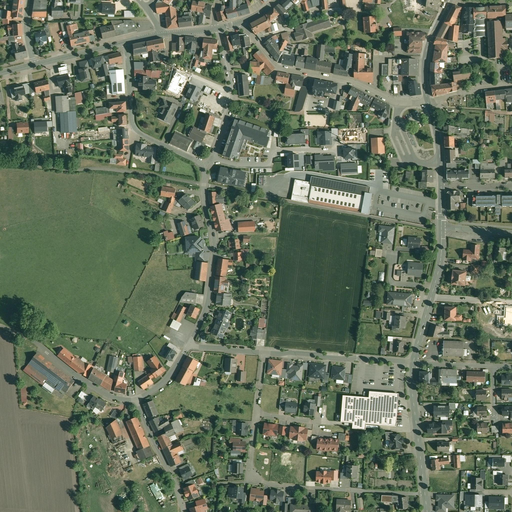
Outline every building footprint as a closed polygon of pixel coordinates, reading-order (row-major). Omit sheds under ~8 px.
[(34,0),(32,17),(46,17),(46,0),(34,0)] [(62,7),(56,7),(57,2),(58,3),(58,0),(52,0),(52,7),(52,17),(63,16),(62,7)] [(169,5),(158,0),(156,4),(157,13),(166,12),(166,16),(167,22),(166,22),(167,25),(166,25),(166,29),(168,29),(178,28),(176,14),(175,9),(173,8),(169,5)] [(236,0),(230,0),(231,4),(231,10),(230,10),(226,11),(228,20),(238,17),(237,10),(236,9),(236,8),(236,3),(236,0)] [(248,5),(241,7),(241,3),(240,0),(236,0),(237,3),(236,3),(236,8),(239,7),(240,9),(237,10),(238,17),(249,14),(250,13),(248,5)] [(295,4),(290,0),(283,0),(280,3),(286,10),(292,5),(293,6),(295,4)] [(308,1),(307,0),(298,0),(299,0),(303,5),(305,12),(309,11),(307,2),(308,1)] [(327,0),(321,0),(322,5),(323,13),(329,12),(329,10),(328,10),(327,0)] [(405,0),(408,7),(408,9),(414,7),(416,6),(414,0),(405,0)] [(205,4),(193,1),(191,10),(192,10),(203,13),(203,15),(206,16),(210,17),(211,10),(212,6),(207,5),(207,7),(205,6),(205,4)] [(115,5),(103,4),(102,14),(114,14),(115,5)] [(280,4),(275,8),(282,16),(281,17),(282,21),(286,19),(285,16),(287,15),(286,13),(287,12),(280,4)] [(23,7),(13,5),(12,12),(1,11),(0,11),(0,19),(5,19),(11,20),(11,17),(22,19),(23,7)] [(439,12),(420,5),(416,14),(420,15),(434,21),(439,12)] [(224,6),(220,7),(218,13),(216,13),(219,22),(228,20),(225,11),(226,11),(224,6)] [(453,7),(445,23),(450,26),(448,41),(454,42),(457,43),(458,35),(459,29),(459,27),(452,26),(453,24),(454,25),(457,20),(456,20),(458,16),(460,16),(462,8),(455,6),(453,7)] [(505,6),(487,7),(488,18),(490,18),(490,22),(491,22),(500,21),(500,16),(506,16),(505,6)] [(473,7),(464,8),(464,13),(464,25),(465,30),(474,30),(474,20),(473,8),(473,7)] [(478,7),(476,8),(473,8),(474,20),(475,20),(475,24),(474,24),(474,30),(474,38),(477,38),(477,37),(485,37),(485,38),(488,37),(487,22),(488,22),(488,21),(488,18),(487,7),(484,8),(482,7),(480,7),(478,7)] [(274,8),(266,15),(270,22),(277,17),(279,15),(274,8)] [(191,13),(185,13),(186,17),(183,18),(183,19),(179,19),(180,28),(192,26),(192,22),(194,22),(191,13)] [(266,15),(248,25),(256,35),(256,34),(261,32),(264,30),(266,34),(269,33),(272,32),(271,26),(272,25),(270,22),(266,15)] [(277,17),(270,22),(272,25),(271,26),(272,32),(279,30),(277,23),(275,21),(278,18),(277,17)] [(314,18),(311,18),(307,20),(308,23),(307,24),(307,23),(295,28),(297,33),(295,34),(294,34),(297,42),(303,40),(310,38),(309,33),(324,28),(324,29),(331,26),(328,17),(321,19),(321,18),(315,20),(314,18)] [(376,17),(364,18),(365,33),(377,33),(377,27),(377,26),(377,23),(376,24),(376,17)] [(502,39),(501,21),(500,21),(491,22),(490,22),(488,22),(488,21),(488,22),(487,22),(488,37),(489,59),(506,58),(505,39),(502,39)] [(74,22),(65,22),(67,31),(68,36),(79,33),(76,24),(75,24),(74,22)] [(134,24),(124,23),(114,26),(115,30),(114,31),(115,36),(136,31),(134,24)] [(22,24),(13,25),(13,36),(14,36),(15,36),(22,36),(22,24)] [(114,26),(100,29),(102,39),(115,36),(114,31),(115,30),(114,26)] [(68,36),(69,37),(71,46),(96,41),(94,30),(79,33),(68,36)] [(44,32),(40,33),(39,32),(37,34),(34,34),(36,43),(38,43),(38,44),(40,45),(42,45),(43,43),(42,42),(47,40),(46,38),(45,32),(44,32)] [(266,38),(261,32),(256,34),(262,41),(266,38)] [(425,33),(407,33),(407,41),(409,41),(409,45),(408,45),(408,53),(421,53),(421,48),(422,48),(423,41),(425,41),(425,33)] [(246,34),(239,35),(242,48),(245,47),(250,47),(249,36),(246,34)] [(239,35),(231,36),(234,49),(241,48),(239,35)] [(231,36),(224,37),(226,49),(228,52),(234,50),(234,49),(231,36)] [(197,38),(186,37),(186,45),(188,45),(188,51),(192,51),(192,50),(196,51),(196,48),(197,42),(197,38)] [(184,38),(176,38),(176,43),(173,44),(173,52),(184,51),(184,38)] [(279,46),(272,38),(264,44),(271,52),(279,46)] [(164,39),(147,42),(148,52),(149,56),(150,63),(159,62),(157,50),(165,48),(164,39)] [(218,40),(204,39),(203,43),(203,48),(205,49),(204,52),(204,58),(205,58),(211,59),(212,51),(212,49),(217,50),(218,40)] [(288,42),(283,39),(274,57),(278,62),(281,55),(286,47),(288,42)] [(147,42),(133,45),(133,55),(136,54),(137,56),(140,55),(140,54),(148,52),(147,42)] [(24,46),(18,48),(17,43),(12,45),(16,59),(27,57),(24,47),(24,46)] [(325,45),(318,45),(317,57),(318,58),(316,70),(330,73),(332,64),(323,62),(325,45)] [(447,45),(434,45),(436,45),(433,63),(443,63),(448,63),(448,58),(447,45)] [(292,48),(286,47),(281,55),(284,55),(282,64),(293,66),(295,57),(290,56),(292,48)] [(260,50),(254,56),(255,57),(254,58),(255,60),(253,60),(253,62),(250,62),(250,69),(250,73),(253,74),(257,75),(258,75),(260,76),(260,71),(264,68),(265,69),(263,71),(268,76),(275,69),(260,50)] [(362,51),(358,50),(358,54),(354,54),(354,55),(354,62),(355,62),(355,65),(354,65),(354,78),(363,80),(363,68),(362,66),(364,66),(364,59),(365,54),(362,54),(362,51)] [(202,51),(200,51),(198,56),(195,55),(195,57),(196,58),(193,66),(197,68),(198,62),(204,63),(205,58),(204,58),(204,52),(202,51)] [(120,52),(107,56),(109,65),(117,63),(117,65),(122,64),(122,61),(120,52)] [(354,55),(345,54),(343,66),(350,68),(354,68),(354,62),(354,55)] [(101,57),(91,60),(93,68),(95,68),(103,66),(101,57)] [(302,58),(298,57),(296,67),(305,68),(307,59),(302,58)] [(312,58),(307,57),(307,59),(305,68),(315,70),(317,59),(312,58)] [(402,60),(389,59),(389,65),(382,65),(382,76),(402,76),(402,60)] [(88,60),(77,63),(79,71),(82,82),(89,80),(87,69),(90,69),(88,60)] [(416,60),(402,60),(402,76),(416,76),(416,60)] [(147,70),(134,70),(135,77),(140,77),(148,78),(154,78),(155,71),(151,71),(150,63),(147,70)] [(443,63),(433,63),(432,63),(431,74),(442,74),(442,68),(440,68),(440,63),(443,63)] [(106,65),(103,66),(95,68),(96,71),(99,71),(101,77),(109,75),(108,71),(106,65)] [(343,66),(335,65),(334,74),(347,77),(349,68),(349,69),(350,68),(343,66)] [(67,66),(58,68),(59,76),(69,73),(67,66)] [(470,68),(459,70),(459,72),(453,73),(454,81),(472,78),(470,68)] [(123,70),(108,71),(109,75),(111,85),(113,84),(124,83),(123,70)] [(368,71),(364,71),(364,80),(373,81),(373,71),(368,71)] [(290,75),(278,73),(276,81),(283,82),(288,83),(290,75)] [(442,74),(431,74),(431,86),(440,85),(439,74),(446,74),(446,73),(442,74)] [(68,74),(56,77),(58,88),(63,87),(65,94),(72,92),(70,84),(68,74)] [(304,78),(292,75),(291,85),(283,85),(281,92),(281,97),(287,98),(288,92),(294,93),(295,86),(302,87),(304,78)] [(155,81),(148,81),(148,78),(140,77),(139,87),(144,88),(143,89),(155,90),(155,81)] [(417,77),(408,78),(408,79),(400,80),(397,83),(397,89),(406,87),(406,83),(410,82),(411,83),(409,84),(409,89),(410,89),(411,96),(420,95),(421,94),(419,84),(418,85),(417,77)] [(337,84),(315,80),(313,89),(310,97),(322,100),(324,93),(322,93),(322,91),(335,94),(337,84)] [(47,81),(34,84),(36,92),(36,93),(49,89),(47,81)] [(248,81),(238,82),(240,96),(249,95),(248,81)] [(124,83),(113,84),(111,85),(112,89),(112,95),(124,94),(124,83)] [(440,85),(431,86),(433,97),(449,94),(449,93),(457,91),(456,83),(448,83),(448,84),(440,85)] [(196,101),(201,89),(191,85),(186,96),(196,101)] [(23,87),(13,89),(15,98),(25,95),(23,87)] [(309,89),(302,87),(295,112),(300,112),(302,110),(309,89)] [(364,93),(352,87),(349,94),(352,95),(350,100),(351,101),(352,101),(348,111),(356,111),(359,104),(360,102),(364,93)] [(505,90),(495,92),(496,100),(500,100),(506,99),(505,90)] [(495,92),(485,93),(487,104),(496,103),(496,100),(495,92)] [(374,98),(364,93),(360,102),(364,104),(365,102),(370,105),(374,98)] [(75,97),(67,98),(67,96),(56,97),(57,112),(60,112),(61,133),(68,132),(68,134),(71,134),(71,139),(74,139),(74,132),(77,132),(75,97)] [(389,106),(375,99),(371,106),(380,111),(378,115),(379,117),(380,118),(382,117),(386,118),(389,113),(388,113),(389,110),(389,106)] [(178,107),(168,101),(167,102),(163,100),(160,107),(161,106),(165,108),(162,114),(161,113),(160,114),(162,114),(160,118),(159,118),(170,124),(170,123),(178,107)] [(340,106),(340,102),(334,101),(332,110),(339,111),(339,109),(342,110),(343,106),(340,106)] [(125,102),(116,103),(113,103),(113,108),(116,108),(117,112),(126,112),(125,102)] [(350,118),(354,118),(354,122),(358,122),(358,120),(355,120),(355,117),(357,117),(357,113),(350,113),(350,118)] [(126,115),(117,116),(118,117),(111,117),(112,122),(118,122),(118,126),(127,126),(126,115)] [(215,117),(206,115),(201,130),(209,133),(215,117)] [(244,139),(266,147),(269,138),(267,137),(269,131),(266,130),(262,128),(261,129),(260,128),(260,127),(254,126),(252,126),(253,125),(247,123),(247,124),(245,123),(245,122),(240,121),(235,120),(223,156),(231,159),(233,155),(239,157),(244,139)] [(47,132),(46,122),(33,122),(33,133),(47,132)] [(27,124),(17,124),(18,133),(28,132),(27,124)] [(462,128),(444,125),(444,132),(449,133),(449,134),(454,134),(454,133),(461,133),(462,128)] [(201,131),(194,128),(189,137),(197,141),(202,144),(202,142),(206,135),(200,132),(201,131)] [(127,129),(112,130),(112,134),(118,134),(118,140),(127,139),(127,129)] [(330,137),(330,132),(320,133),(318,133),(318,137),(320,137),(320,145),(331,145),(330,137)] [(192,143),(175,134),(170,143),(187,152),(192,143)] [(287,145),(305,144),(304,134),(286,135),(287,145)] [(454,137),(444,137),(445,148),(454,148),(454,141),(455,141),(455,139),(454,139),(454,137)] [(384,138),(371,138),(372,154),(385,154),(384,138)] [(118,140),(116,140),(117,151),(128,150),(128,139),(127,139),(118,140)] [(197,141),(194,149),(198,151),(202,144),(197,141)] [(205,144),(202,142),(202,144),(198,151),(197,153),(200,154),(201,152),(205,144)] [(157,148),(146,147),(143,147),(142,145),(138,144),(137,146),(136,155),(150,157),(149,163),(154,164),(155,158),(157,148)] [(353,149),(344,150),(345,158),(353,158),(353,149)] [(455,151),(445,150),(446,163),(456,163),(456,159),(455,151)] [(126,159),(123,159),(123,155),(114,155),(113,159),(117,159),(116,164),(125,166),(126,159)] [(323,171),(335,171),(334,156),(323,157),(323,156),(315,156),(316,170),(323,169),(323,171)] [(489,166),(485,166),(485,161),(481,161),(480,178),(495,178),(495,170),(494,170),(493,164),(489,164),(489,166)] [(341,175),(358,174),(357,163),(341,164),(341,168),(341,175)] [(461,172),(460,168),(456,168),(456,166),(446,166),(446,180),(447,181),(472,180),(472,172),(461,172)] [(243,188),(246,172),(220,167),(217,183),(243,188)] [(433,170),(422,170),(422,171),(424,171),(424,176),(422,176),(422,182),(422,183),(427,183),(433,183),(433,170)] [(372,194),(295,180),(291,200),(368,214),(372,194)] [(176,189),(163,187),(161,196),(168,197),(174,198),(176,189)] [(457,192),(457,191),(451,192),(448,192),(447,193),(447,210),(455,210),(455,201),(460,201),(460,191),(457,192)] [(216,193),(209,193),(210,204),(217,203),(217,202),(216,193)] [(186,194),(180,200),(186,207),(189,210),(195,204),(186,194)] [(497,198),(480,198),(479,198),(479,196),(472,196),(473,198),(473,205),(476,205),(476,207),(481,207),(481,205),(484,205),(484,207),(488,207),(488,205),(491,205),(491,207),(495,207),(496,215),(501,215),(500,195),(497,195),(497,198)] [(511,197),(502,198),(502,207),(507,207),(507,205),(510,205),(510,207),(511,206),(511,197)] [(186,207),(180,200),(176,206),(178,207),(182,211),(186,207)] [(173,205),(167,202),(163,210),(169,213),(173,205)] [(220,205),(211,208),(215,222),(217,231),(231,230),(229,223),(226,224),(220,205)] [(204,227),(199,215),(189,219),(194,231),(204,227)] [(185,222),(178,224),(182,237),(189,235),(185,222)] [(255,222),(239,223),(239,233),(255,232),(255,222)] [(394,228),(380,226),(379,232),(383,232),(382,237),(384,237),(383,242),(382,242),(382,243),(388,243),(388,241),(392,242),(394,228)] [(166,231),(162,231),(164,241),(173,239),(172,232),(167,232),(166,231)] [(200,237),(186,238),(187,252),(201,251),(200,237)] [(420,239),(409,238),(409,239),(407,239),(407,243),(409,243),(408,247),(416,248),(420,248),(420,239)] [(238,239),(229,241),(230,248),(233,248),(233,250),(240,249),(238,239)] [(479,247),(472,246),(471,253),(469,252),(469,251),(464,251),(463,258),(478,259),(479,247)] [(505,249),(496,248),(495,260),(503,261),(503,252),(505,252),(505,249)] [(242,253),(234,253),(234,261),(242,261),(242,255),(242,253)] [(231,262),(218,260),(216,274),(226,275),(228,266),(231,266),(231,262)] [(208,263),(197,262),(194,280),(206,282),(208,263)] [(413,265),(409,265),(408,274),(414,274),(414,276),(422,276),(423,264),(413,264),(413,265)] [(479,266),(472,265),(471,273),(478,274),(479,266)] [(466,272),(453,271),(451,284),(456,285),(456,286),(461,287),(461,285),(465,286),(466,272)] [(225,278),(216,277),(214,292),(217,293),(218,293),(228,294),(229,286),(228,286),(229,283),(228,282),(225,281),(225,278)] [(197,294),(186,292),(183,297),(180,302),(196,304),(197,294)] [(228,294),(218,293),(217,293),(217,297),(216,302),(216,305),(230,306),(231,294),(228,294)] [(412,295),(388,293),(387,305),(402,306),(411,307),(412,295)] [(181,306),(177,314),(174,313),(171,318),(174,320),(179,323),(185,312),(188,313),(190,310),(189,309),(189,310),(181,306)] [(200,309),(192,306),(188,313),(187,315),(195,319),(200,309)] [(456,307),(445,308),(446,321),(462,320),(462,315),(456,315),(456,307)] [(225,311),(224,314),(219,311),(216,317),(219,318),(217,320),(219,321),(219,320),(227,323),(231,314),(225,311)] [(406,317),(396,317),(395,326),(395,328),(400,328),(405,329),(406,317)] [(179,323),(174,320),(170,327),(178,331),(182,324),(179,323)] [(227,323),(219,320),(219,321),(217,320),(216,324),(217,325),(215,329),(214,329),(212,332),(216,334),(216,335),(223,338),(225,333),(223,333),(227,323)] [(441,327),(432,325),(428,337),(438,337),(441,327)] [(265,340),(265,329),(251,328),(251,330),(249,330),(249,336),(250,336),(250,339),(265,340)] [(464,342),(444,341),(443,356),(463,357),(464,342)] [(402,342),(395,342),(394,352),(403,353),(404,342),(402,342)] [(168,347),(175,351),(177,347),(169,343),(167,347),(168,348),(168,347)] [(170,361),(171,358),(173,359),(175,355),(174,354),(175,352),(175,351),(168,347),(168,348),(166,351),(165,351),(163,355),(163,356),(170,361)] [(76,359),(64,349),(59,356),(70,366),(76,359)] [(61,372),(37,353),(27,366),(47,381),(56,388),(60,391),(61,389),(66,393),(69,390),(55,380),(61,372)] [(134,371),(143,371),(142,357),(133,358),(134,371)] [(198,363),(189,357),(184,365),(194,371),(198,363)] [(160,364),(156,358),(150,362),(154,368),(151,370),(152,372),(148,375),(151,379),(155,376),(156,377),(165,371),(160,364)] [(85,366),(76,359),(70,366),(81,374),(85,366)] [(237,360),(226,359),(226,370),(231,370),(231,372),(236,372),(237,360)] [(282,362),(269,360),(268,373),(273,374),(273,373),(280,374),(281,374),(281,369),(282,362)] [(118,363),(110,361),(108,371),(115,373),(118,363)] [(92,365),(86,363),(85,366),(81,374),(88,378),(96,364),(93,363),(92,365)] [(292,364),(288,364),(287,370),(286,379),(301,381),(302,369),(303,365),(298,365),(298,367),(292,366),(292,364)] [(325,366),(311,364),(309,377),(323,378),(324,379),(325,373),(325,366)] [(194,371),(184,365),(176,381),(176,382),(186,386),(194,371)] [(47,381),(27,366),(23,371),(43,386),(47,381)] [(346,368),(333,367),(332,379),(341,380),(341,379),(344,380),(345,374),(346,368)] [(457,370),(436,369),(436,380),(442,379),(442,383),(457,383),(457,370)] [(108,377),(95,370),(90,379),(103,386),(108,377)] [(75,382),(61,372),(55,380),(69,390),(75,382)] [(430,372),(420,372),(420,383),(429,383),(429,380),(432,380),(432,373),(430,373),(430,372)] [(483,373),(467,372),(467,381),(474,381),(477,381),(484,382),(485,373),(483,373)] [(511,374),(507,374),(507,376),(502,376),(502,384),(511,384),(511,374)] [(148,375),(139,381),(139,383),(144,390),(154,383),(151,379),(148,375)] [(203,377),(196,375),(193,385),(201,385),(203,377)] [(113,380),(108,377),(103,386),(110,391),(113,380)] [(56,388),(47,381),(43,386),(43,387),(52,394),(56,388)] [(120,383),(117,383),(115,392),(126,394),(128,385),(122,384),(120,383)] [(511,389),(502,390),(502,398),(504,398),(504,401),(511,400),(511,389)] [(486,399),(486,391),(477,391),(477,400),(482,400),(482,399),(486,399)] [(369,398),(343,396),(341,422),(353,423),(352,428),(365,430),(366,424),(396,426),(398,394),(369,392),(369,398)] [(94,396),(90,403),(88,402),(85,405),(93,410),(95,407),(100,400),(94,396)] [(106,404),(100,400),(95,407),(102,412),(106,404)] [(153,401),(144,405),(145,409),(148,408),(149,411),(152,409),(152,407),(155,406),(153,401)] [(286,402),(285,410),(285,412),(296,413),(297,404),(286,402)] [(306,404),(305,415),(314,416),(315,406),(315,405),(314,405),(306,404)] [(152,409),(149,411),(148,408),(145,409),(149,418),(158,415),(155,406),(152,407),(152,409)] [(450,406),(434,406),(433,417),(450,417),(450,406)] [(487,416),(486,407),(477,408),(478,416),(487,416)] [(511,407),(511,408),(511,407),(502,407),(503,416),(508,416),(508,415),(511,415),(511,417),(511,407)] [(114,409),(110,416),(116,419),(119,413),(114,409)] [(137,417),(127,422),(131,433),(142,428),(137,417)] [(167,419),(160,423),(158,418),(150,422),(155,432),(163,429),(163,428),(164,427),(170,424),(167,419)] [(124,438),(116,420),(107,428),(113,443),(124,438)] [(170,424),(164,427),(167,434),(168,437),(171,436),(177,433),(171,423),(170,424)] [(433,424),(427,425),(428,434),(437,433),(438,433),(437,424),(436,423),(433,424)] [(487,424),(483,424),(483,423),(478,423),(477,423),(477,431),(478,431),(482,431),(482,433),(483,433),(487,433),(488,433),(487,423),(487,424)] [(511,423),(503,424),(503,433),(511,432),(511,423)] [(242,424),(238,424),(237,425),(237,427),(236,431),(237,431),(237,435),(247,435),(247,432),(248,432),(248,427),(247,427),(248,424),(242,424)] [(278,425),(265,424),(264,434),(268,435),(269,436),(271,436),(272,435),(277,436),(278,425)] [(443,425),(440,425),(440,424),(437,424),(438,433),(437,433),(447,433),(447,430),(449,430),(449,425),(443,425)] [(295,428),(291,427),(290,435),(290,438),(293,438),(293,440),(298,440),(299,428),(295,427),(295,428)] [(142,428),(131,433),(137,447),(148,443),(142,428)] [(304,428),(299,428),(298,440),(303,441),(303,439),(306,440),(307,437),(307,430),(307,429),(304,429),(304,428)] [(393,435),(393,432),(385,432),(386,440),(389,440),(390,447),(392,447),(392,449),(400,448),(400,446),(401,446),(400,435),(393,435)] [(177,433),(171,436),(175,444),(180,442),(180,440),(177,433)] [(167,434),(158,438),(162,447),(166,445),(166,444),(168,443),(170,446),(172,445),(168,437),(167,434)] [(319,439),(318,442),(317,450),(327,451),(328,450),(327,450),(329,440),(328,440),(319,439)] [(338,440),(329,439),(328,440),(329,440),(327,450),(328,450),(337,451),(339,440),(338,440)] [(245,443),(234,442),(234,451),(245,452),(245,443)] [(450,452),(449,443),(437,443),(438,452),(443,452),(443,453),(450,452)] [(170,446),(163,449),(165,454),(169,452),(170,454),(176,451),(177,453),(184,450),(181,444),(174,447),(173,445),(172,445),(170,446)] [(176,451),(170,454),(169,452),(165,454),(171,467),(181,462),(177,453),(176,451)] [(449,458),(431,460),(432,471),(441,470),(440,465),(450,464),(449,458)] [(491,463),(491,468),(496,468),(496,467),(505,467),(505,463),(505,459),(502,459),(492,459),(493,463),(491,463)] [(242,464),(232,464),(232,474),(242,474),(242,464)] [(357,466),(348,466),(347,473),(347,477),(357,478),(357,466)] [(180,471),(183,480),(189,477),(188,477),(193,475),(189,467),(180,471)] [(326,482),(330,483),(331,473),(326,473),(326,472),(321,471),(321,473),(317,472),(316,482),(320,482),(320,483),(326,483),(326,482)] [(502,475),(498,475),(498,485),(507,485),(507,475),(502,475)] [(471,478),(471,489),(481,489),(481,487),(481,481),(481,480),(481,478),(471,478)] [(187,488),(184,489),(185,493),(184,493),(186,498),(187,498),(188,500),(199,496),(198,494),(199,493),(196,487),(195,487),(194,485),(187,488)] [(241,488),(236,487),(235,489),(230,488),(229,495),(233,496),(233,497),(241,498),(242,498),(243,493),(243,490),(241,490),(241,488)] [(264,492),(258,491),(258,489),(252,489),(250,500),(260,501),(263,502),(264,496),(264,492)] [(280,491),(276,491),(272,491),(271,500),(275,500),(274,501),(279,501),(283,501),(284,492),(280,492),(280,491)] [(454,495),(436,495),(436,501),(438,501),(437,507),(436,507),(435,511),(437,511),(445,511),(446,508),(454,508),(454,495)] [(481,495),(466,495),(466,506),(464,506),(464,511),(481,511),(481,495)] [(268,496),(264,496),(263,502),(260,501),(260,504),(267,505),(268,496)] [(407,497),(398,498),(398,496),(393,496),(392,503),(393,503),(393,502),(398,502),(398,505),(397,505),(397,509),(399,509),(408,508),(407,502),(408,502),(407,497)] [(504,498),(489,497),(489,502),(488,508),(488,509),(504,509),(504,504),(504,498)] [(196,501),(197,507),(199,506),(201,509),(205,510),(208,509),(205,499),(196,501)] [(347,501),(340,500),(337,500),(336,509),(337,509),(336,511),(343,511),(343,510),(350,510),(351,501),(347,501)]
